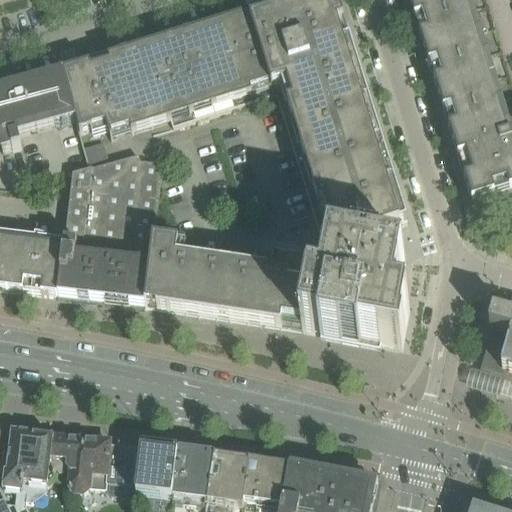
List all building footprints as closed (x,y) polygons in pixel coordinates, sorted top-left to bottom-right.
[(331,251),(331,252),(373,259),(376,244),(374,238),(408,227),(351,45),(344,47),(338,29),(345,27),(336,0),(308,0),(269,12),(272,19),(253,25),(251,18),(108,63),(110,67),(91,73),(90,68),(63,77),(75,118),(81,138),(110,128),(115,143),(171,125),(174,133),(278,100),(322,240),(336,243),(334,251),(331,251)] [(407,0),(468,192),(468,193),(469,194),(469,195),(470,196),(472,198),(474,200),(476,201),(479,202),(481,203),(483,203),(486,203),(488,202),(490,201),(493,200),(495,198),(496,197),(497,195),(498,194),(498,192),(499,191),(499,189),(500,187),(500,185),(499,184),(499,182),(497,176),(511,171),(511,131),(511,132),(510,130),(511,130),(504,106),(470,0),(407,0)] [(61,78),(6,93),(5,90),(0,91),(0,144),(4,157),(13,154),(22,151),(18,139),(71,125),(75,124),(63,77),(61,77),(61,78)] [(66,302),(75,303),(90,305),(145,311),(154,245),(164,169),(141,166),(139,160),(91,173),(73,178),(70,206),(67,227),(65,247),(59,301),(60,301),(60,297),(66,298),(66,302)] [(0,293),(59,301),(65,247),(64,247),(63,252),(0,244),(0,293)] [(302,335),(322,339),(321,345),(381,356),(382,350),(402,354),(410,313),(408,313),(407,317),(394,315),(395,308),(398,309),(406,265),(373,259),(331,252),(324,293),(290,287),(291,279),(178,262),(180,248),(154,245),(145,311),(302,335)] [(498,335),(489,370),(490,371),(505,375),(511,376),(511,323),(504,321),(494,319),(490,333),(498,335)] [(0,439),(1,435),(1,434),(0,434),(0,511),(9,511),(7,507),(5,503),(0,505),(0,439)] [(3,456),(0,472),(0,475),(5,476),(3,489),(5,494),(18,495),(17,509),(7,508),(9,511),(27,511),(27,510),(27,507),(29,489),(48,491),(57,482),(56,478),(52,470),(55,442),(52,441),(49,438),(16,434),(15,434),(14,435),(13,435),(13,436),(12,444),(10,457),(3,456)] [(52,470),(56,478),(68,472),(71,477),(69,479),(68,485),(70,485),(69,498),(82,499),(90,494),(106,494),(107,489),(134,491),(136,491),(141,452),(110,448),(110,446),(55,442),(52,470)] [(171,511),(179,457),(141,452),(136,491),(137,491),(136,500),(140,500),(139,506),(142,511),(171,511)] [(207,511),(215,461),(179,457),(171,511),(207,511)] [(243,511),(251,467),(215,461),(207,511),(243,511)] [(243,511),(282,511),(289,473),(251,467),(243,511)] [(282,511),(371,511),(376,490),(289,473),(282,511)]
